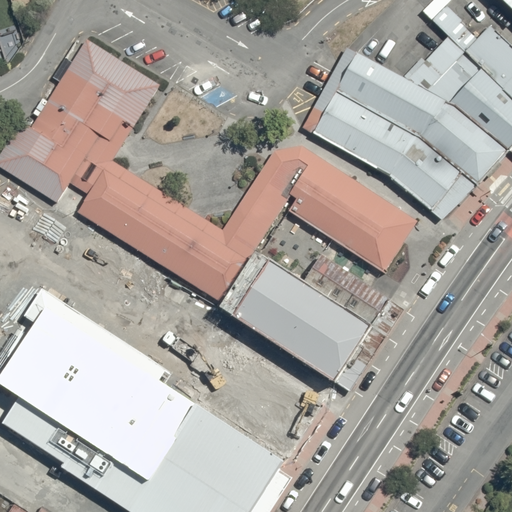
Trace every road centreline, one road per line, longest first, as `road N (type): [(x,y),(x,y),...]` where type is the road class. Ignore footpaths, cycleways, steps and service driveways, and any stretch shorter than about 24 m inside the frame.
road 1 (trunk): [(321,511),(511,230)]
road 2 (unclassified): [(135,0),(259,66),(286,54),(349,0)]
road 3 (unclassified): [(0,92),(38,63),(74,0)]
